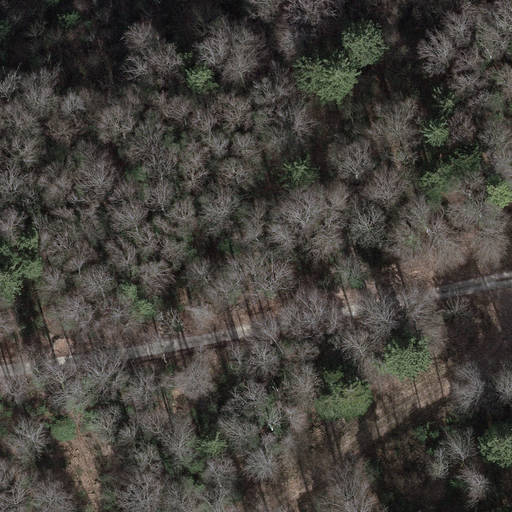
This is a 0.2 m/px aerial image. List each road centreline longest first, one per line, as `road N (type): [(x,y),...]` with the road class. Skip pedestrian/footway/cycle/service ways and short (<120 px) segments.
road 1 (track): [(0,365),(185,341),(511,276)]
road 2 (track): [(259,511),(402,407),(486,357),(511,306)]
